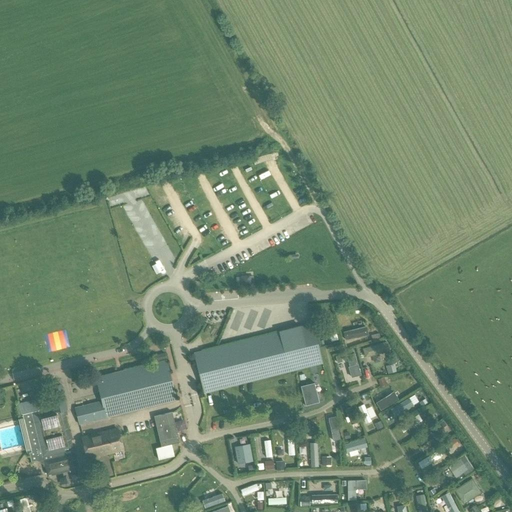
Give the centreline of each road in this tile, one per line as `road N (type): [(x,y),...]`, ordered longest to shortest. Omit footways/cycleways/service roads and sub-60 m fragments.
road 1 (track): [(319,207),(261,121),(197,0)]
road 2 (unclassified): [(383,308),(511,484)]
